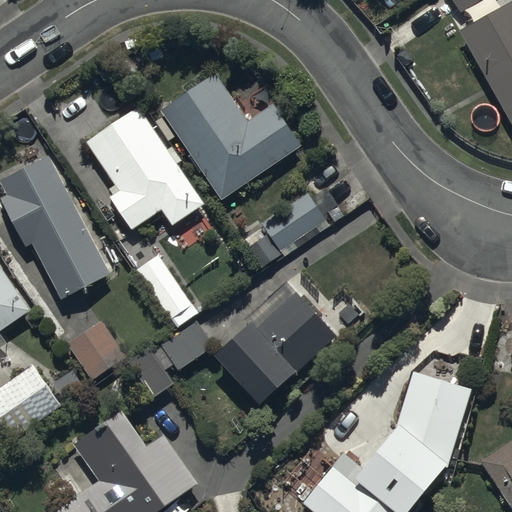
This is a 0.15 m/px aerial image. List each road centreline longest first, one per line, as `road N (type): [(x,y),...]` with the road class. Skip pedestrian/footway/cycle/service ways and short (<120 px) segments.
road 1 (residential): [(269,0),(343,66),(427,165),(485,211),(511,213)]
road 2 (residential): [(0,63),(103,0)]
